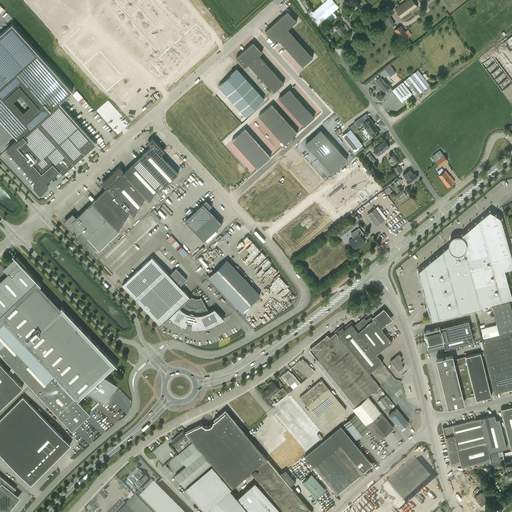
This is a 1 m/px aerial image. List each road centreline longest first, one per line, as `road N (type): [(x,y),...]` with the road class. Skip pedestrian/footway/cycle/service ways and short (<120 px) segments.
road 1 (unclassified): [(174,345),(204,354),(229,349),(300,307),(305,294),(278,253),(150,118)]
road 2 (unclassified): [(136,449),(260,377),(332,319),(392,299)]
road 3 (unclassified): [(439,202),(342,61),(344,47),(383,16)]
road 4 (tertiary): [(16,236),(107,333),(145,355)]
road 5 (tertiary): [(150,350),(134,313),(40,215)]
road 6 (unclassified): [(150,118),(275,4)]
road 7 (unclassified): [(134,391),(130,416),(29,511)]
road 8 (unclassified): [(40,215),(150,118)]
road 9 (secondary): [(402,250),(508,158)]
road 10 (unclassified): [(334,511),(432,432)]
road 11 (unclassified): [(429,419),(392,299)]
